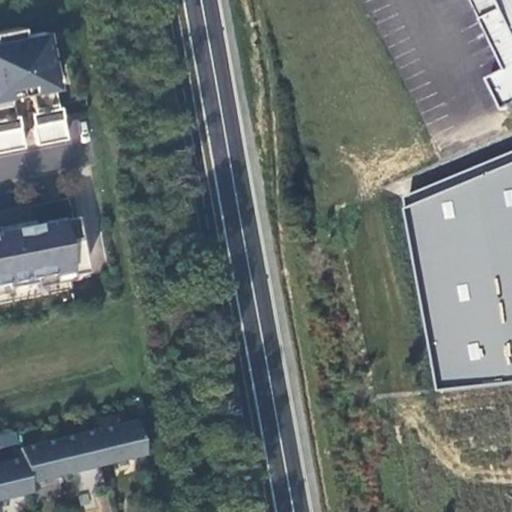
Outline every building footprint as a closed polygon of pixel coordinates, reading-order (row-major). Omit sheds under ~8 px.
[(511,0),(470,0),(506,72),(488,83),(505,114),(511,110),(511,0)] [(0,153),(24,149),(18,117),(15,118),(11,98),(14,98),(10,75),(23,72),(27,95),(31,94),(35,114),(31,115),(37,146),(68,140),(62,109),(58,109),(52,110),(48,91),(54,90),(58,89),(47,34),(25,38),(24,29),(0,33),(0,153)] [(23,72),(10,75),(14,98),(27,95),(23,72)] [(54,90),(48,91),(52,110),(58,109),(54,90)] [(511,159),(401,175),(431,393),(511,382),(511,159)] [(0,293),(6,292),(7,297),(37,291),(36,286),(68,280),(69,285),(87,281),(76,225),(15,237),(14,232),(0,234),(0,293)] [(135,427),(96,436),(105,472),(144,462),(135,427)] [(96,436),(58,446),(66,481),(105,472),(96,436)] [(66,481),(58,446),(19,455),(21,465),(27,491),(66,481)] [(0,469),(0,507),(30,500),(27,491),(21,465),(0,469)]
